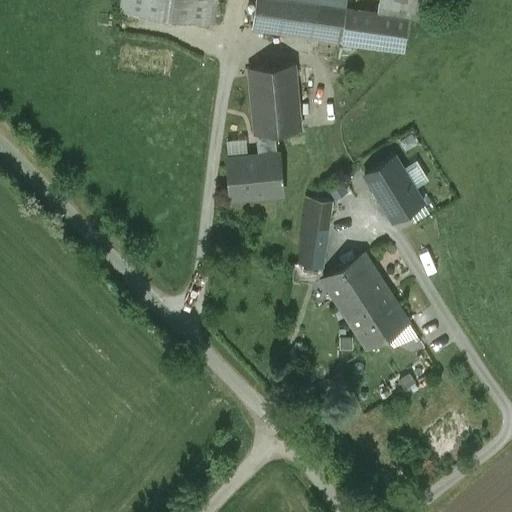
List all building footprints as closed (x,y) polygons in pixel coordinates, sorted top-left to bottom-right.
[(215,0),(122,0),(121,8),(212,21),(215,0)] [(326,0),(256,0),(252,26),(321,36),(326,0)] [(346,0),(326,0),(321,36),(341,39),(346,5),(346,0)] [(379,0),(378,9),(346,5),(341,39),(405,48),(412,0),(379,0)] [(294,62),(249,66),(256,132),(275,130),(300,128),(294,62)] [(275,130),(257,132),(260,153),(277,152),(275,130)] [(260,153),(227,157),(231,197),(283,192),(279,152),(277,152),(260,153)] [(395,155),(366,173),(393,218),(422,200),(395,155)] [(331,199),(306,195),(300,234),(303,235),(326,238),(331,199)] [(326,238),(303,235),(299,262),(322,266),(326,238)] [(385,240),(323,277),(345,313),(385,288),(406,275),(385,240)] [(385,288),(345,313),(365,346),(405,322),(385,288)]
